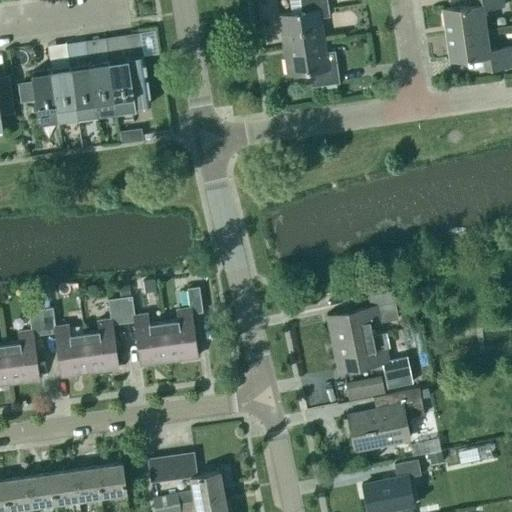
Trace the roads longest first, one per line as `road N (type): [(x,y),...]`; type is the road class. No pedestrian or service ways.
road 1 (unclassified): [(264,398),(206,134)]
road 2 (residential): [(0,442),(264,398)]
road 3 (residential): [(206,134),(419,108)]
road 4 (unclassified): [(206,134),(184,0)]
